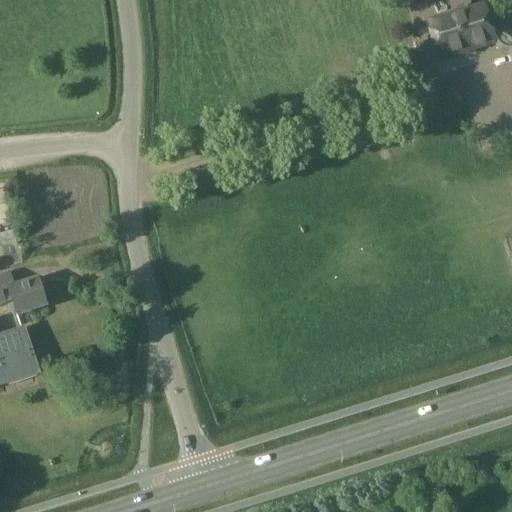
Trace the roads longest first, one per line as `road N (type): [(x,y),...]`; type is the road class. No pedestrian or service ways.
road 1 (unclassified): [(206,487),(133,232),(128,141)]
road 2 (primary): [(511,391),(206,487)]
road 3 (unclassified): [(128,141),(133,60),(125,0)]
road 4 (unclassified): [(128,141),(0,154)]
